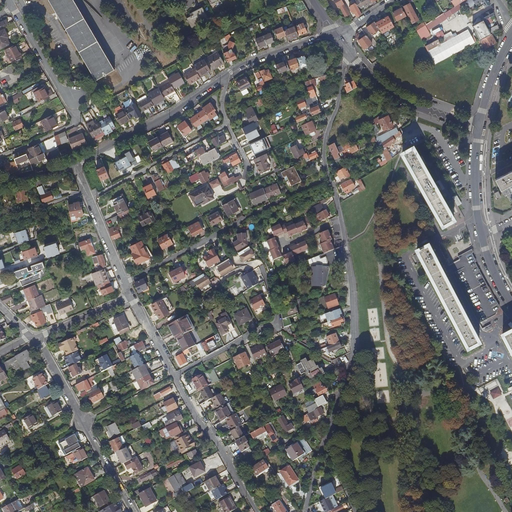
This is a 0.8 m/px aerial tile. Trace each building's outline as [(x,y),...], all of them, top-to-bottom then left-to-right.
[(48,0),(59,19),(96,81),(105,76),(104,75),(106,74),(107,75),(115,70),(74,0),(48,0)] [(344,4),(341,0),(334,0),(338,7),(339,6),(344,14),(345,13),(346,16),(350,14),(346,7),(344,4)] [(370,0),(355,0),(354,1),(356,3),(359,9),(372,2),(370,0)] [(303,1),(294,4),(298,13),(307,9),(308,9),(303,1)] [(356,3),(349,7),(352,12),(353,11),(357,17),(362,14),(359,9),(356,3)] [(459,4),(455,7),(454,8),(445,13),(448,17),(461,9),(459,4)] [(410,5),(404,7),(412,23),(418,20),(410,5)] [(208,19),(203,8),(192,13),(194,15),(191,17),(187,19),(192,30),(200,26),(198,24),(208,19)] [(406,16),(402,8),(388,15),(388,17),(392,24),(406,16)] [(431,22),(427,16),(428,14),(424,9),(418,13),(423,23),(425,26),(431,22)] [(431,22),(441,15),(436,9),(428,14),(427,16),(431,22)] [(493,16),(493,10),(483,15),(488,24),(492,22),(490,17),(493,16)] [(448,19),(444,13),(444,14),(444,13),(441,15),(431,22),(425,26),(428,31),(448,19)] [(392,24),(388,17),(376,24),(379,29),(382,33),(394,27),(392,24)] [(0,27),(13,22),(11,18),(0,23),(0,27)] [(480,40),(491,34),(499,30),(497,25),(488,30),(483,21),(472,27),(480,41),(480,40)] [(379,29),(376,24),(374,22),(367,28),(372,35),(379,29)] [(307,32),(303,23),(295,27),(299,36),(307,32)] [(425,26),(423,23),(421,24),(421,25),(415,28),(417,31),(425,26)] [(428,31),(425,26),(417,31),(418,34),(421,40),(430,35),(428,31)] [(285,31),(283,27),(275,31),(278,39),(287,35),(285,31)] [(299,36),(295,27),(285,31),(287,35),(287,37),(292,35),(293,38),(299,36)] [(9,28),(0,32),(0,41),(3,47),(13,42),(11,38),(13,37),(9,28)] [(403,43),(416,35),(415,32),(414,31),(402,40),(403,43)] [(439,39),(442,44),(455,37),(457,36),(456,34),(454,35),(452,31),(439,39)] [(275,41),(271,33),(264,36),(267,44),(275,41)] [(491,34),(480,40),(485,49),(496,43),(491,34)] [(267,44),(264,36),(256,40),(259,48),(267,44)] [(370,41),(366,36),(358,42),(364,50),(372,44),(370,41)] [(425,47),(427,51),(439,45),(437,40),(425,47)] [(233,54),(232,52),(233,51),(232,50),(235,43),(230,41),(228,46),(230,50),(229,51),(224,54),(230,66),(230,67),(234,64),(232,60),(237,58),(236,57),(237,56),(236,54),(235,54),(235,53),(233,54)] [(133,42),(128,46),(131,51),(137,47),(133,42)] [(16,44),(5,50),(11,61),(22,56),(16,44)] [(224,63),(218,52),(207,58),(214,70),(218,67),(224,63)] [(304,55),(296,58),(300,68),(308,66),(304,55)] [(296,58),(288,61),(289,63),(287,64),(289,71),(295,69),(295,68),(298,67),(300,72),(301,72),(300,68),(296,58)] [(211,71),(204,60),(193,66),(195,69),(200,77),(206,73),(206,74),(211,71)] [(277,68),(279,73),(287,70),(283,63),(276,66),(277,68)] [(200,77),(195,69),(184,75),(189,85),(201,79),(200,77)] [(264,70),(260,72),(264,82),(272,79),(268,70),(265,72),(264,70)] [(313,80),(314,79),(319,78),(321,77),(318,71),(311,73),(313,80)] [(265,84),(259,72),(255,74),(261,86),(257,88),(259,92),(266,88),(264,85),(265,84)] [(185,83),(179,73),(168,79),(170,82),(174,89),(185,83)] [(246,78),(236,84),(241,92),(251,86),(246,78)] [(314,79),(313,80),(305,82),(305,84),(309,94),(313,106),(322,103),(320,100),(317,101),(312,87),(316,85),(314,79)] [(345,88),(347,93),(357,88),(354,81),(350,83),(348,80),(345,81),(347,84),(346,84),(347,87),(345,88)] [(174,89),(170,82),(161,87),(162,88),(160,90),(164,97),(175,91),(174,89)] [(43,88),(41,85),(38,87),(33,90),(39,102),(49,97),(53,95),(50,90),(48,91),(46,92),(45,90),(44,88),(43,88)] [(164,97),(160,90),(159,89),(148,95),(150,98),(154,106),(165,99),(164,97)] [(313,106),(309,95),(297,101),(299,108),(306,106),(307,109),(313,106)] [(261,97),(256,100),(260,106),(264,104),(261,97)] [(154,106),(150,98),(138,104),(143,112),(154,106)] [(202,109),(203,111),(208,118),(210,120),(217,115),(214,111),(216,110),(211,103),(202,109)] [(141,116),(135,104),(124,110),(125,110),(129,118),(134,116),(136,118),(141,116)] [(243,110),(250,123),(257,120),(251,106),(243,110)] [(310,110),(313,116),(321,112),(318,106),(310,110)] [(129,118),(125,110),(115,115),(120,124),(125,122),(125,123),(130,120),(129,118)] [(189,119),(195,128),(208,118),(203,111),(197,115),(196,114),(189,119)] [(59,112),(45,119),(51,130),(64,123),(59,112)] [(374,124),(379,121),(379,120),(388,116),(387,113),(386,113),(373,120),(374,124)] [(295,118),(297,123),(306,119),(304,114),(295,118)] [(393,126),(388,116),(379,120),(379,121),(384,131),(393,126)] [(116,127),(110,117),(103,121),(102,119),(98,121),(99,122),(104,131),(105,133),(116,127)] [(367,123),(370,129),(374,135),(377,141),(379,145),(382,143),(377,134),(379,133),(374,124),(373,120),(367,123)] [(185,121),(177,127),(184,136),(191,131),(185,121)] [(302,126),(306,136),(316,131),(312,121),(302,126)] [(104,131),(99,122),(96,124),(88,128),(93,137),(94,136),(104,131)] [(334,129),(335,130),(343,126),(342,122),(335,126),(334,126),(335,129),(334,129)] [(370,129),(367,123),(358,128),(361,133),(370,129)] [(257,133),(253,124),(246,128),(248,133),(250,136),(257,133)] [(54,136),(58,146),(61,144),(59,139),(63,137),(67,135),(65,131),(54,136)] [(168,132),(148,142),(154,152),(173,141),(168,132)] [(69,140),(73,149),(87,143),(83,133),(75,136),(76,138),(69,140)] [(250,138),(253,143),(259,140),(257,135),(250,138)] [(211,140),(215,147),(221,144),(223,144),(227,142),(223,136),(219,139),(218,137),(211,140)] [(393,137),(382,144),(385,148),(389,145),(390,144),(395,141),(394,139),(393,137)] [(339,153),(351,147),(349,142),(340,146),(337,141),(335,143),(334,141),(330,143),(328,152),(331,151),(335,159),(340,157),(338,153),(339,153)] [(339,153),(338,153),(340,157),(335,159),(337,163),(342,160),(341,159),(359,150),(356,144),(351,147),(339,153)] [(38,145),(25,151),(29,159),(29,160),(42,154),(38,145)] [(290,149),(297,161),(304,158),(303,155),(304,154),(302,149),(299,151),(296,146),(290,149)] [(197,157),(197,158),(206,153),(202,147),(197,150),(198,150),(185,157),(188,162),(197,157)] [(211,150),(202,155),(206,164),(220,157),(215,148),(211,150)] [(385,148),(382,152),(386,159),(387,161),(392,158),(385,148)] [(25,150),(13,155),(16,162),(5,165),(7,174),(12,172),(19,170),(17,164),(29,159),(25,151),(25,150)] [(308,160),(309,161),(318,157),(315,151),(311,152),(312,154),(309,156),(310,159),(308,160)] [(414,151),(402,157),(443,229),(454,223),(450,215),(451,214),(449,210),(447,211),(436,191),(438,190),(436,186),(434,187),(421,163),(422,162),(420,158),(418,159),(414,151)] [(235,152),(222,159),(224,163),(230,160),(233,166),(240,162),(235,152)] [(42,154),(29,160),(33,168),(37,166),(36,163),(43,160),(45,163),(49,162),(44,153),(42,154)] [(132,153),(115,162),(119,170),(124,167),(125,169),(132,166),(130,164),(136,160),(132,153)] [(255,164),(260,174),(269,170),(265,160),(268,159),(266,154),(255,159),(257,163),(255,164)] [(161,163),(167,174),(179,168),(178,166),(175,167),(171,161),(169,162),(167,159),(161,163)] [(97,168),(101,180),(110,177),(105,165),(97,168)] [(286,175),(291,185),(292,186),(300,181),(295,172),(296,171),(295,171),(293,167),(282,173),(284,177),(286,175)] [(345,167),(336,172),(340,179),(346,176),(347,178),(350,176),(345,167)] [(511,168),(507,171),(506,170),(502,172),(503,174),(495,178),(501,189),(511,183),(511,168)] [(198,172),(189,177),(192,183),(199,179),(202,184),(209,180),(208,178),(205,173),(204,171),(199,174),(198,172)] [(224,181),(228,179),(227,177),(229,176),(228,174),(226,175),(224,172),(222,173),(222,174),(221,175),(224,181)] [(212,180),(214,187),(221,184),(219,177),(212,180)] [(153,180),(159,193),(162,192),(161,190),(164,189),(162,185),(161,183),(159,180),(158,178),(153,180)] [(350,179),(341,184),(345,193),(355,187),(350,179)] [(151,184),(143,188),(148,199),(156,194),(151,184)] [(264,189),(267,199),(281,193),(277,184),(264,189)] [(207,186),(190,195),(194,202),(202,197),(205,203),(213,198),(207,186)] [(253,204),(267,199),(263,189),(249,195),(253,204)] [(15,192),(17,202),(28,200),(26,190),(15,192)] [(42,195),(45,202),(53,199),(50,192),(42,195)] [(453,197),(458,206),(461,204),(456,195),(453,197)] [(118,215),(118,214),(128,210),(121,196),(115,199),(116,202),(113,204),(115,207),(114,208),(115,209),(115,210),(115,211),(116,211),(117,211),(118,215)] [(233,200),(222,206),(228,215),(238,210),(233,200)] [(68,205),(71,217),(76,216),(82,215),(81,207),(80,207),(79,202),(74,203),(74,204),(68,205)] [(314,209),(317,215),(324,211),(320,204),(312,208),(313,210),(314,209)] [(128,210),(118,214),(121,219),(131,215),(129,210),(128,210)] [(324,211),(317,215),(319,220),(320,222),(329,218),(326,210),(324,211)] [(138,217),(142,226),(155,220),(150,211),(138,217)] [(218,212),(207,218),(211,225),(218,221),(218,222),(223,220),(218,212)] [(295,225),(298,233),(307,230),(306,227),(310,224),(307,217),(302,219),(303,222),(295,225)] [(198,222),(188,228),(193,236),(203,231),(198,222)] [(284,225),(281,227),(283,233),(284,235),(287,233),(289,237),(298,233),(295,225),(295,224),(286,228),(284,225)] [(271,229),(274,237),(283,233),(281,227),(280,225),(271,229)] [(109,230),(113,240),(120,237),(118,230),(120,230),(119,227),(116,227),(109,230)] [(26,229),(15,233),(17,237),(19,243),(29,240),(26,229)] [(330,241),(331,240),(328,231),(320,234),(321,237),(319,238),(322,244),(330,241)] [(237,251),(250,244),(249,232),(242,233),(242,235),(238,235),(238,241),(233,244),(237,251)] [(158,240),(163,249),(172,244),(168,235),(158,240)] [(267,242),(270,251),(278,248),(279,247),(275,238),(267,242)] [(92,254),(88,239),(79,243),(81,250),(85,248),(88,255),(92,254)] [(305,241),(290,248),(292,253),(293,256),(308,249),(305,241)] [(320,245),(324,254),(332,250),(334,250),(330,241),(322,244),(320,245)] [(149,259),(141,242),(131,247),(134,253),(132,254),(137,265),(149,259)] [(57,249),(55,243),(49,245),(44,246),(46,253),(57,249)] [(250,247),(239,254),(244,262),(246,261),(247,261),(252,258),(255,256),(250,247)] [(420,252),(417,253),(468,351),(479,345),(475,337),(477,336),(475,331),(473,332),(462,312),(464,311),(462,307),(460,308),(448,284),(449,283),(447,279),(445,280),(435,260),(437,259),(435,255),(433,256),(428,247),(424,250),(423,249),(419,251),(420,252)] [(22,253),(25,260),(37,255),(35,248),(22,253)] [(270,251),(269,251),(273,260),(281,257),(278,248),(270,251)] [(324,254),(307,261),(310,269),(310,272),(313,272),(313,277),(311,277),(311,286),(316,286),(316,287),(322,287),(323,287),(324,286),(325,286),(325,285),(327,277),(328,272),(328,271),(328,267),(335,265),(332,250),(324,254)] [(473,253),(471,250),(458,257),(459,259),(449,265),(479,323),(495,315),(499,306),(495,299),(494,299),(475,262),(476,261),(472,254),(473,253)] [(203,259),(208,268),(220,261),(218,257),(220,256),(218,254),(216,255),(214,251),(209,253),(210,255),(203,259)] [(292,253),(282,257),(286,265),(295,261),(293,256),(292,253)] [(106,266),(102,254),(97,256),(99,262),(101,267),(106,266)] [(9,260),(0,262),(0,267),(10,264),(10,265),(15,263),(14,259),(9,260)] [(234,267),(229,259),(215,268),(219,275),(220,274),(221,276),(233,269),(232,267),(234,267)] [(46,268),(41,270),(45,280),(50,277),(46,268)] [(109,281),(104,268),(96,271),(95,272),(100,284),(108,281),(109,281)] [(180,268),(169,274),(173,283),(185,278),(180,268)] [(39,280),(36,272),(28,275),(32,283),(39,280)] [(241,278),(248,290),(258,284),(251,272),(243,277),(241,278)] [(205,278),(203,274),(199,277),(193,280),(197,285),(199,284),(201,288),(204,293),(211,289),(209,284),(210,283),(208,280),(206,279),(205,278)] [(138,293),(140,292),(145,290),(147,289),(143,280),(134,284),(136,287),(134,288),(135,290),(137,289),(138,293)] [(114,291),(108,281),(100,284),(98,285),(103,295),(114,291)] [(38,296),(34,285),(23,289),(28,300),(29,300),(38,296)] [(45,306),(41,295),(38,296),(29,300),(31,307),(30,307),(31,311),(45,306)] [(328,309),(330,313),(340,309),(334,295),(324,298),(328,309)] [(260,296),(249,301),(254,311),(265,305),(260,296)] [(73,308),(69,299),(56,305),(59,313),(66,311),(73,308)] [(160,320),(169,315),(161,301),(152,307),(156,314),(157,314),(160,320)] [(53,313),(50,304),(40,308),(41,311),(31,316),(33,320),(34,319),(35,322),(37,327),(47,322),(43,313),(46,312),(48,315),(53,313)] [(292,324),(289,317),(299,314),(296,305),(285,309),(286,312),(282,313),(286,326),(292,324)] [(340,309),(330,313),(325,314),(328,323),(340,318),(339,315),(341,314),(340,309)] [(234,316),(239,326),(251,320),(246,310),(234,316)] [(123,315),(113,320),(120,335),(130,331),(123,315)] [(176,339),(177,338),(188,333),(194,330),(186,315),(168,325),(176,339)] [(343,317),(340,318),(328,323),(324,324),(324,326),(331,324),(332,326),(331,326),(331,327),(332,327),(333,327),(340,325),(339,324),(345,321),(343,317)] [(222,336),(234,329),(227,318),(216,324),(222,336)] [(511,332),(503,338),(511,355),(511,332)] [(188,333),(177,338),(184,351),(194,346),(188,333)] [(326,338),(330,346),(339,343),(336,334),(326,338)] [(215,339),(213,336),(201,343),(205,352),(209,350),(206,343),(207,343),(215,339)] [(74,338),(58,345),(61,351),(64,350),(66,356),(78,350),(74,342),(76,342),(74,338)] [(146,349),(142,341),(134,346),(138,353),(146,349)] [(267,347),(271,357),(285,350),(280,341),(267,347)] [(128,349),(126,345),(127,345),(127,343),(125,344),(124,342),(117,345),(121,352),(128,349)] [(318,351),(317,352),(320,353),(325,351),(327,350),(329,353),(342,348),(339,343),(330,346),(326,348),(322,350),(318,351)] [(261,344),(250,350),(255,360),(266,354),(261,344)] [(34,363),(27,350),(15,357),(22,370),(23,371),(30,367),(29,366),(34,363)] [(65,361),(68,367),(80,362),(82,361),(78,352),(66,358),(67,360),(65,361)] [(144,365),(138,353),(130,358),(136,369),(144,365)] [(245,353),(234,359),(239,369),(250,364),(245,353)] [(187,363),(182,354),(175,358),(177,361),(178,363),(180,367),(187,363)] [(100,368),(102,372),(105,371),(108,369),(111,367),(113,366),(107,355),(98,359),(102,367),(100,368)] [(22,370),(15,357),(0,365),(1,366),(5,372),(15,366),(18,372),(22,370)] [(296,365),(301,375),(304,373),(305,374),(317,368),(313,359),(307,362),(306,358),(300,361),(301,363),(296,365)] [(69,368),(73,377),(82,373),(79,367),(82,366),(80,362),(76,364),(69,368)] [(149,374),(144,365),(136,369),(132,371),(137,380),(149,374)] [(305,376),(308,382),(325,374),(322,368),(318,370),(317,368),(305,374),(306,376),(305,376)] [(214,369),(207,373),(213,383),(220,379),(214,369)] [(48,384),(42,374),(32,380),(38,390),(45,385),(48,384)] [(137,380),(142,390),(155,383),(152,378),(149,374),(137,380)] [(207,387),(204,381),(202,376),(193,381),(199,391),(200,391),(207,387)] [(92,387),(90,383),(91,380),(93,379),(92,377),(76,386),(78,391),(79,391),(84,390),(83,389),(85,388),(87,392),(90,390),(89,388),(92,387)] [(288,385),(293,394),(303,389),(298,379),(294,381),(295,382),(288,385)] [(118,390),(113,381),(109,383),(114,392),(118,390)] [(313,386),(318,396),(326,391),(324,387),(323,388),(320,383),(313,386)] [(50,394),(45,385),(38,390),(37,390),(42,399),(50,394)] [(281,385),(269,391),(274,401),(286,395),(281,385)] [(170,386),(154,395),(156,399),(172,390),(170,386)] [(207,387),(200,391),(206,402),(211,399),(213,398),(207,387)] [(494,399),(503,394),(499,387),(490,392),(494,399)] [(104,398),(99,389),(88,394),(93,403),(104,398)] [(389,391),(378,391),(378,402),(390,402),(389,391)] [(213,398),(211,399),(217,410),(226,405),(220,394),(213,398)] [(311,401),(305,404),(308,408),(316,404),(318,409),(327,404),(322,396),(311,402),(311,401)] [(163,403),(168,412),(178,407),(173,398),(163,403)] [(47,406),(53,416),(62,411),(56,401),(47,406)] [(140,413),(146,410),(143,404),(137,408),(140,413)] [(228,404),(226,405),(232,416),(234,415),(228,404)] [(217,410),(215,411),(221,422),(226,419),(232,416),(226,405),(217,410)] [(319,416),(323,414),(320,408),(313,412),(313,411),(306,415),(310,421),(311,424),(318,421),(315,416),(318,414),(319,416)] [(165,424),(167,427),(176,423),(175,422),(183,419),(179,411),(166,417),(169,422),(165,424)] [(32,414),(24,419),(30,429),(38,424),(32,414)] [(232,416),(226,419),(232,431),(238,427),(243,425),(240,420),(239,420),(235,414),(234,415),(232,416)] [(277,419),(285,434),(293,429),(290,424),(287,425),(282,416),(279,418),(277,419)] [(108,431),(111,438),(117,435),(120,433),(115,423),(107,427),(109,431),(108,431)] [(177,426),(176,423),(167,427),(162,429),(160,431),(163,436),(165,434),(167,438),(171,436),(172,438),(174,436),(181,433),(180,432),(177,426)] [(276,440),(267,424),(263,426),(263,427),(267,434),(268,436),(272,443),(276,440)] [(244,437),(238,427),(232,431),(230,432),(235,442),(244,437)] [(267,434),(263,427),(250,434),(253,441),(265,435),(266,437),(268,436),(267,434)] [(0,432),(0,444),(9,439),(4,430),(0,432)] [(181,433),(174,436),(176,441),(171,444),(174,450),(180,447),(182,452),(193,446),(185,431),(181,433)] [(80,447),(74,436),(60,443),(59,443),(58,443),(61,449),(62,452),(64,455),(66,454),(66,455),(80,447)] [(247,442),(244,437),(235,442),(241,453),(249,448),(246,443),(247,442)] [(299,441),(286,450),(293,461),(302,455),(303,457),(308,454),(299,441)] [(126,447),(116,453),(122,464),(124,463),(132,459),(126,447)] [(82,448),(67,456),(68,460),(75,456),(78,462),(87,457),(82,448)] [(198,453),(196,449),(192,452),(192,451),(188,453),(189,454),(188,454),(191,458),(195,456),(194,455),(198,453)] [(132,467),(133,470),(141,466),(136,457),(132,459),(124,463),(128,470),(132,467)] [(182,457),(166,465),(168,468),(175,465),(178,463),(184,460),(182,457)] [(270,467),(265,459),(250,468),(255,476),(270,467)] [(190,467),(188,468),(190,472),(192,471),(196,477),(206,471),(201,461),(198,462),(193,465),(190,467)] [(20,465),(12,470),(17,478),(25,474),(20,465)] [(289,466),(280,472),(289,486),(298,480),(289,466)] [(10,468),(3,472),(6,478),(9,476),(7,473),(11,470),(10,468)] [(86,468),(77,474),(78,474),(84,486),(94,480),(92,475),(90,476),(86,468)] [(155,470),(141,477),(143,482),(158,474),(155,470)] [(188,486),(181,472),(175,475),(184,493),(186,492),(195,487),(194,483),(188,486)] [(82,487),(84,486),(78,474),(75,476),(82,487)] [(184,493),(175,475),(169,478),(177,492),(175,493),(177,497),(184,493)] [(205,482),(210,491),(212,490),(221,485),(216,476),(205,482)] [(221,485),(212,490),(217,500),(227,494),(225,490),(225,488),(226,488),(224,484),(221,485)] [(333,495),(336,494),(332,484),(322,489),(326,499),(333,495)] [(343,486),(336,488),(339,495),(345,493),(343,486)] [(69,494),(71,497),(80,492),(78,489),(69,494)] [(148,489),(140,493),(146,505),(152,503),(152,504),(157,501),(154,495),(152,496),(148,489)] [(110,501),(103,491),(94,496),(100,507),(110,501)] [(336,502),(333,495),(326,499),(320,502),(325,511),(327,511),(331,510),(335,508),(335,509),(341,506),(340,506),(342,505),(340,501),(336,502)] [(230,511),(235,509),(229,497),(220,502),(224,511),(230,511)] [(20,504),(17,500),(3,508),(4,511),(13,511),(16,511),(14,507),(20,504)] [(286,511),(279,501),(272,505),(275,511),(286,511)] [(115,503),(103,510),(104,511),(122,511),(119,507),(119,506),(117,507),(115,503)] [(345,509),(348,507),(346,503),(342,505),(340,506),(341,506),(335,509),(332,511),(331,510),(327,511),(337,511),(341,510),(341,511),(345,511),(346,511),(345,509)]
